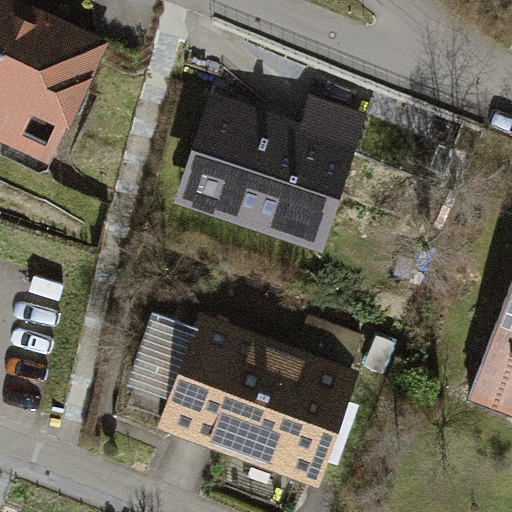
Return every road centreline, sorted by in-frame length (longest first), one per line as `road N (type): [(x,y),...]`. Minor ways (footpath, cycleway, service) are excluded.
road 1 (residential): [(484,94),(208,0)]
road 2 (residential): [(146,511),(0,453)]
road 3 (residential): [(484,94),(388,0)]
